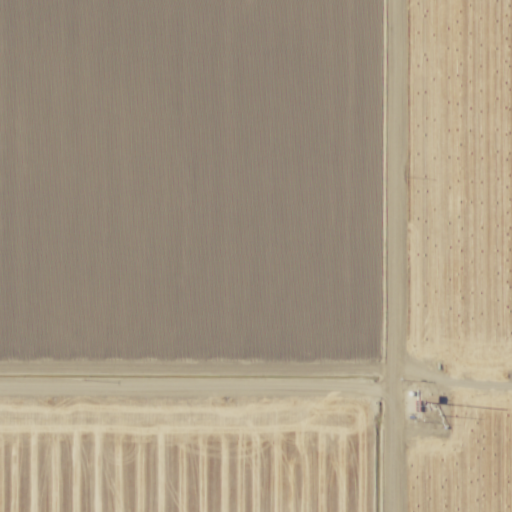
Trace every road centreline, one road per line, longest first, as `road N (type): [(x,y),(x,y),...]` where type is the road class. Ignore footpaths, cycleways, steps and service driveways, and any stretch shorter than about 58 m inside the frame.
road 1 (residential): [(366,388),(402,349),(402,0)]
road 2 (residential): [(366,388),(0,386)]
road 3 (residential): [(373,511),(366,388)]
